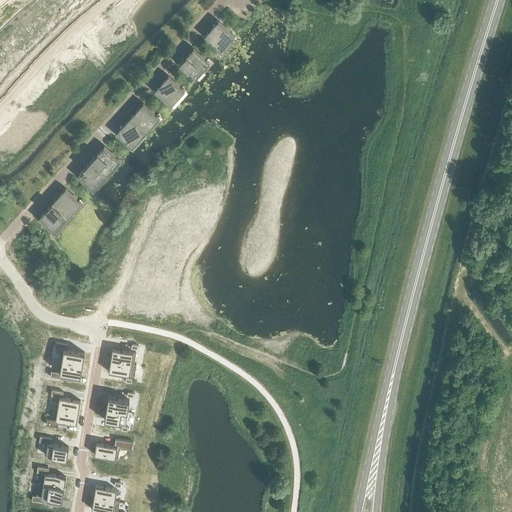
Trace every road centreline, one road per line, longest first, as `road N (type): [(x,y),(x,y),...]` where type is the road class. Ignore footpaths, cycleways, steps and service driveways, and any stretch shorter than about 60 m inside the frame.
road 1 (primary): [(380,427),(496,0)]
road 2 (residential): [(230,0),(0,242)]
road 3 (residential): [(77,511),(98,331)]
road 4 (unknown): [(0,100),(105,0)]
